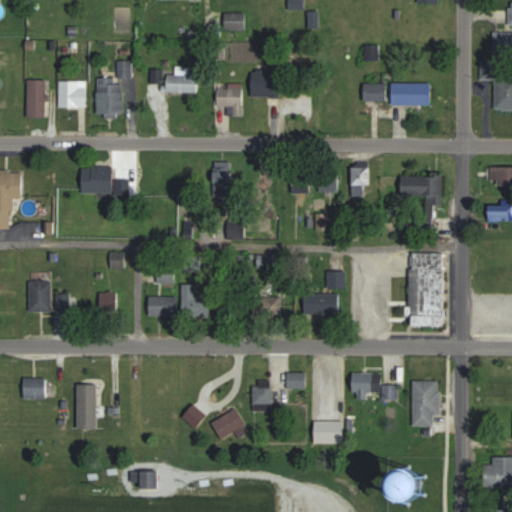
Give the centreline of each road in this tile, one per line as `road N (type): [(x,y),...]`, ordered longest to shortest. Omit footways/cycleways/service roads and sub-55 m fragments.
road 1 (residential): [(511,145),(0,141)]
road 2 (residential): [(462,511),(464,0)]
road 3 (residential): [(511,345),(0,344)]
